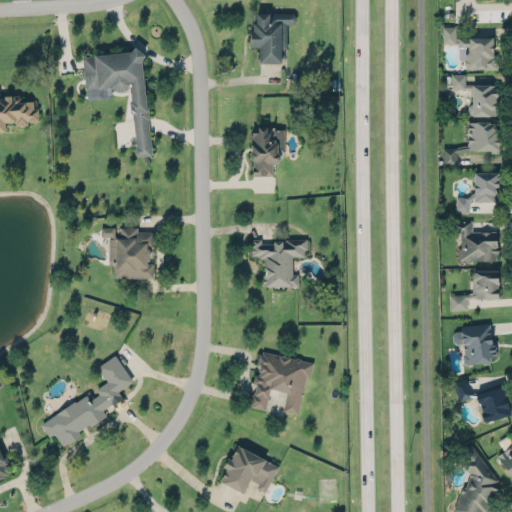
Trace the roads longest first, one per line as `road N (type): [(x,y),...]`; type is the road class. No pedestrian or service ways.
road 1 (residential): [(50,511),(146,461),(194,389),(203,341),(201,57),(176,0)]
road 2 (secondary): [(399,511),(391,0)]
road 3 (secondary): [(361,0),(368,511)]
